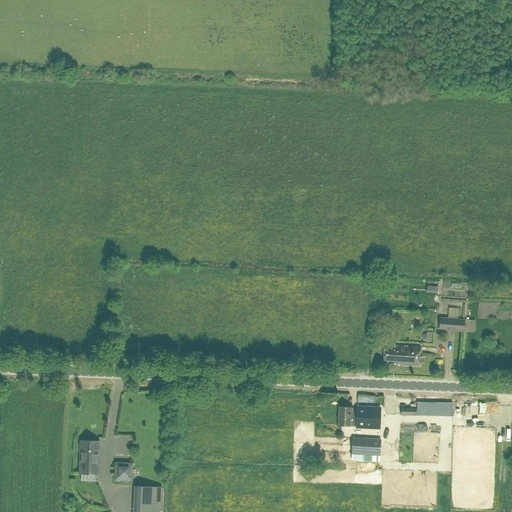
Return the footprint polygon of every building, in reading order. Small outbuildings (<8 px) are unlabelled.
[(438,329),(453,330),(453,331),(464,332),(465,319),(439,317),(438,329)] [(385,347),(384,347),(383,360),(393,361),(392,364),(419,366),(420,346),(394,345),(394,347),(385,347)] [(416,405),(416,408),(400,407),(400,415),(403,415),(403,418),(410,418),(410,415),(436,415),(436,405),(416,405)] [(356,406),(356,409),(351,409),(351,407),(338,406),(338,425),(356,426),(356,427),(379,428),(380,407),(356,406)] [(380,456),(380,438),(352,437),(351,454),(380,456)] [(81,443),(79,442),(79,451),(80,451),(79,474),(97,474),(99,441),(81,440),(81,443)] [(115,479),(131,480),(132,464),(116,463),(115,479)] [(135,486),(135,496),(161,497),(161,487),(135,486)] [(160,511),(161,497),(135,496),(134,511),(160,511)]
